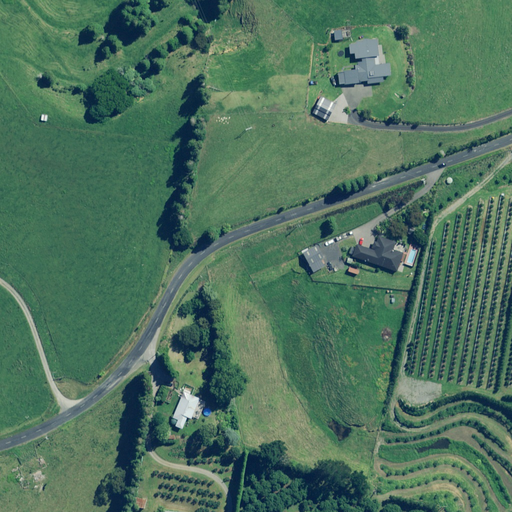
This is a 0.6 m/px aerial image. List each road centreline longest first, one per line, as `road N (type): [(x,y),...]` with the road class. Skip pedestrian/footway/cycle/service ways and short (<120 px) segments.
road 1 (residential): [(0,452),(95,407),(193,261),(215,247),(511,141)]
road 2 (track): [(76,422),(25,298),(0,288)]
